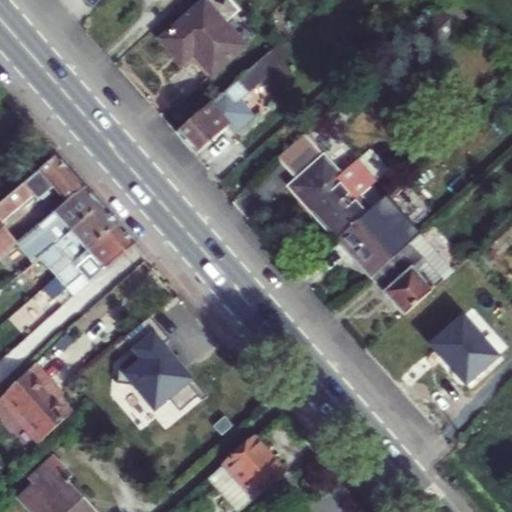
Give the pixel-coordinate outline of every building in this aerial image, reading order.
[(131,0),(103,0),(99,6),(117,23),(135,3),(131,0)] [(173,0),(187,12),(198,0),(173,0)] [(267,63),(228,19),(185,55),(198,71),(205,66),(211,73),(217,68),(236,88),(267,63)] [(299,60),(284,73),(298,91),(305,97),(319,84),(299,60)] [(266,118),(298,91),(284,73),(201,147),(221,169),(273,124),(266,118)] [(390,224),(326,149),(298,174),(338,219),(329,230),(352,258),(390,224)] [(0,263),(23,244),(8,226),(39,201),(41,203),(59,188),(71,203),(89,188),(61,156),(0,207),(0,263)] [(29,240),(45,259),(105,207),(89,188),(71,203),(29,240)] [(61,278),(121,225),(105,207),(45,259),(61,278)] [(426,266),(390,224),(352,258),(388,299),(426,266)] [(29,324),(37,333),(137,244),(121,225),(61,278),(32,302),(42,313),(29,324)] [(426,266),(388,299),(418,334),(460,297),(443,277),(430,262),(426,266)] [(454,269),(443,277),(460,297),(469,289),(454,269)] [(42,313),(32,302),(19,313),(29,324),(42,313)] [(119,384),(134,385),(158,412),(173,399),(183,410),(201,395),(205,399),(212,394),(168,343),(173,339),(153,315),(124,340),(134,352),(132,354),(134,356),(120,368),(119,384)] [(511,373),(511,372),(479,334),(447,361),(480,400),(511,373)] [(44,439),(76,410),(54,386),(60,381),(42,361),(5,397),(44,439)] [(92,395),(76,410),(99,435),(115,421),(92,395)] [(287,470),(259,439),(214,480),(241,511),(287,470)] [(18,497),(30,511),(90,511),(66,484),(69,480),(66,478),(69,474),(53,456),(29,478),(34,483),(18,497)]
